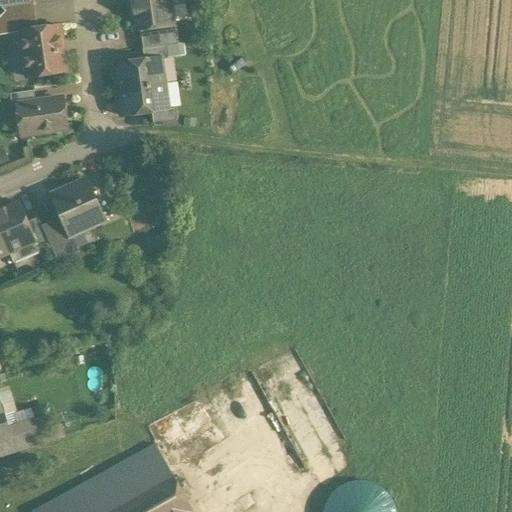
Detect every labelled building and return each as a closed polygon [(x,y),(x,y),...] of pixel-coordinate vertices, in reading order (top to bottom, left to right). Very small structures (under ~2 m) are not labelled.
[(141,0),(145,36),(176,32),(173,1),(177,0),(141,0)] [(30,36),(35,76),(80,70),(75,30),(30,36)] [(167,62),(125,67),(129,96),(170,89),(167,62)] [(170,89),(129,96),(133,120),(173,114),(170,89)] [(73,99),(29,106),(33,135),(77,129),(73,99)] [(88,183),(68,192),(68,193),(68,192),(53,199),(52,197),(51,198),(68,237),(106,220),(89,181),(88,182),(88,183)] [(36,242),(19,204),(0,212),(0,230),(10,253),(36,242)] [(0,230),(0,257),(10,253),(0,230)] [(0,443),(20,438),(10,403),(0,405),(0,443)] [(200,511),(164,445),(43,511),(200,511)]
